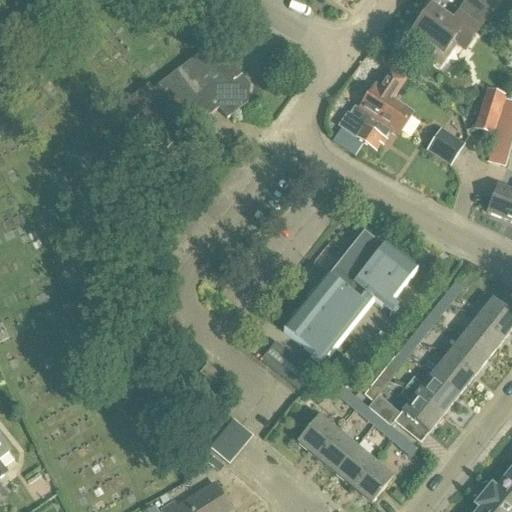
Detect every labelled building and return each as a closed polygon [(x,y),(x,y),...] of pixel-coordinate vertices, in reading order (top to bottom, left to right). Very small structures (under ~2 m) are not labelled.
[(460,14),(481,29),(497,7),(487,0),(463,0),(468,3),(460,14)] [(481,29),(460,14),(452,25),(431,10),(420,25),(423,27),(416,37),(425,43),(418,53),(440,70),(457,47),(464,52),(481,29)] [(247,104),(250,88),(238,73),(239,69),(233,61),(230,61),(216,43),(152,90),(148,85),(119,108),(117,116),(121,121),(130,122),(143,112),(141,124),(151,136),(162,137),(155,142),(163,152),(175,143),(218,110),(227,120),(247,104)] [(347,106),(333,124),(342,130),(363,145),(365,146),(407,83),(390,71),(389,71),(382,83),(380,82),(359,111),(347,106)] [(491,136),(503,98),(488,93),(476,131),(491,136)] [(399,139),(415,116),(394,103),(394,102),(365,146),(376,154),(391,133),(399,139)] [(505,169),(511,143),(511,104),(505,102),(493,147),(488,164),(505,169)] [(354,158),(363,145),(342,130),(333,143),(354,158)] [(450,169),(465,147),(441,131),(426,153),(450,169)] [(511,193),(497,188),(486,216),(511,225),(511,193)] [(390,307),(393,303),(415,276),(382,249),(380,251),(362,236),(282,336),(315,362),(371,292),(390,307)] [(437,306),(445,312),(460,293),(452,287),(437,306)] [(476,322),(503,343),(511,331),(511,321),(491,304),(476,322)] [(430,331),(445,312),(437,306),(422,325),(426,328),(430,331)] [(470,330),(461,341),(488,362),(503,343),(476,322),(470,330)] [(430,331),(426,328),(422,325),(407,343),(415,350),(430,331)] [(473,381),(488,362),(461,341),(446,360),(473,381)] [(298,393),(299,392),(313,373),(275,343),(260,364),(298,393)] [(400,368),(415,350),(407,343),(392,362),(400,368)] [(458,399),(473,381),(446,360),(432,378),(458,399)] [(386,386),(400,368),(392,362),(378,380),(386,386)] [(221,380),(206,368),(199,377),(214,389),(221,380)] [(443,418),(458,399),(432,378),(424,388),(413,380),(404,391),(413,394),(443,418)] [(370,405),(386,386),(378,380),(363,398),(370,405)] [(341,391),(334,398),(347,408),(353,401),(341,391)] [(413,394),(404,391),(400,396),(410,405),(401,416),(393,425),(403,433),(411,424),(428,437),(443,418),(413,394)] [(360,419),(372,429),(379,421),(366,411),(360,419)] [(314,462),(336,436),(317,420),(295,447),(314,462)] [(391,431),(379,421),(372,429),(385,439),(391,431)] [(253,439),(233,422),(225,431),(245,448),(253,439)] [(237,457),(245,448),(225,431),(218,440),(237,457)] [(333,477),(354,451),(336,436),(314,462),(333,477)] [(210,450),(229,467),(237,457),(218,440),(210,450)] [(398,450),(410,460),(416,452),(404,442),(398,450)] [(0,487),(0,481),(8,475),(0,464),(0,463),(10,455),(0,443),(0,489),(1,489),(0,487)] [(351,493),(373,466),(354,451),(333,477),(351,493)] [(370,508),(392,482),(373,466),(351,493),(370,508)] [(511,511),(511,478),(496,498),(491,494),(479,509),(482,511),(511,511)] [(228,511),(213,488),(177,511),(174,506),(164,511),(228,511)] [(401,505),(406,499),(396,491),(391,497),(401,505)]
